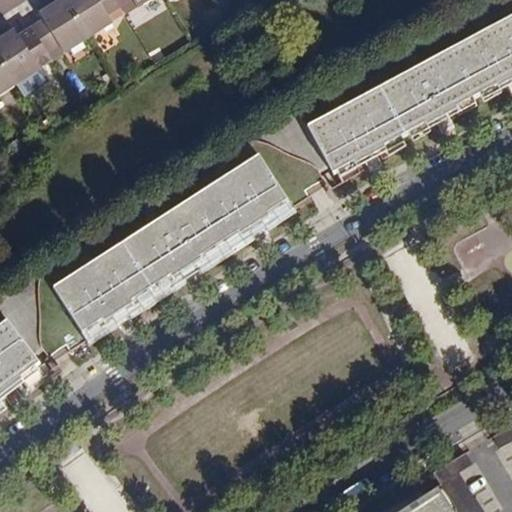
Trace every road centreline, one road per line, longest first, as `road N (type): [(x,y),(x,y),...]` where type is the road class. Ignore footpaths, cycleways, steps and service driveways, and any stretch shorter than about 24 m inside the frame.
road 1 (residential): [(511,135),(309,246),(108,376),(0,462)]
road 2 (residential): [(313,511),(425,432),(511,385)]
